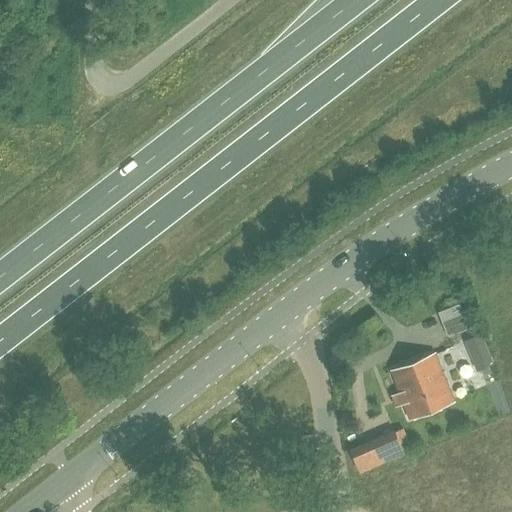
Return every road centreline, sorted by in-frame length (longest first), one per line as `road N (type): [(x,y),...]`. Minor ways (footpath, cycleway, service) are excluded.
road 1 (trunk): [(0,344),(437,0)]
road 2 (tertiary): [(87,468),(409,223),(511,164)]
road 3 (trunk): [(358,0),(0,278)]
road 4 (unclassified): [(97,80),(115,86),(136,77),(235,0)]
